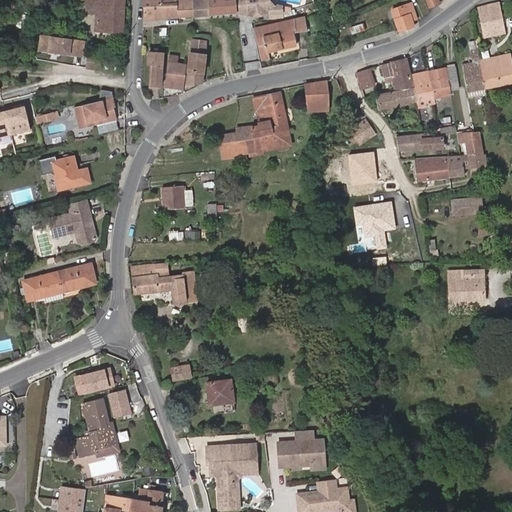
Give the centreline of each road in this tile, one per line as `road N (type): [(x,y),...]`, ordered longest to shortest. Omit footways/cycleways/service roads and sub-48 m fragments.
road 1 (residential): [(470,0),(392,50),(214,90),(164,124)]
road 2 (residential): [(164,124),(136,166),(126,202),(117,327)]
road 3 (residential): [(117,327),(144,372),(189,511)]
road 4 (unclassified): [(137,0),(134,87),(140,105),(164,124)]
road 5 (residential): [(117,327),(0,380)]
